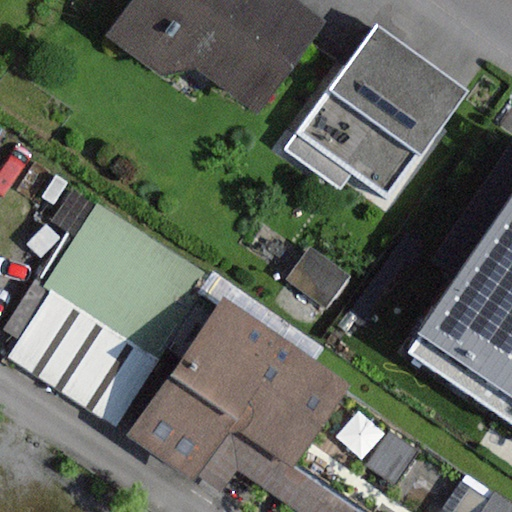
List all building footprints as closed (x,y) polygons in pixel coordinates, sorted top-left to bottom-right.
[(170,66),(184,46),(262,102),(322,18),(296,0),(143,0),(121,31),(170,66)] [(473,87),(382,20),(303,126),(395,193),(473,87)] [(511,207),(511,212),(418,348),(511,413),(511,152),(486,189),(511,207)] [(26,331),(15,347),(123,419),(191,317),(219,276),(111,204),(55,286),(46,280),(16,324),(26,331)] [(329,288),(349,257),(313,234),(293,265),(329,288)] [(191,317),(211,330),(142,432),(197,468),(201,463),(230,482),(242,463),(315,511),(511,511),(511,502),(461,468),(465,463),(228,304),(238,289),(219,276),(191,317)]
